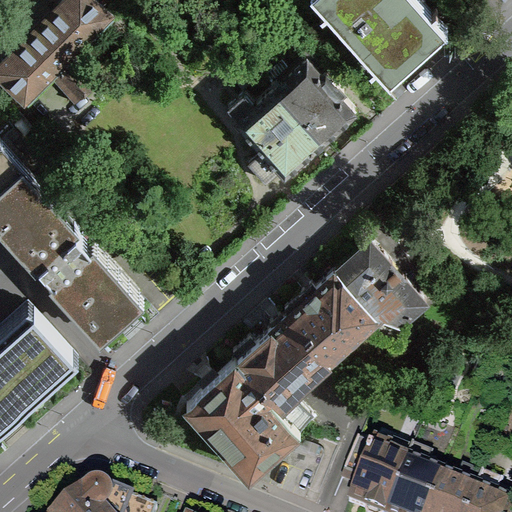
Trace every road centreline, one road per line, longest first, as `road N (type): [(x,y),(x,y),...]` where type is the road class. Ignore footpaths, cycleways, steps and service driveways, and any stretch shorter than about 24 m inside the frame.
road 1 (residential): [(511,26),(73,425)]
road 2 (residential): [(73,425),(265,511)]
